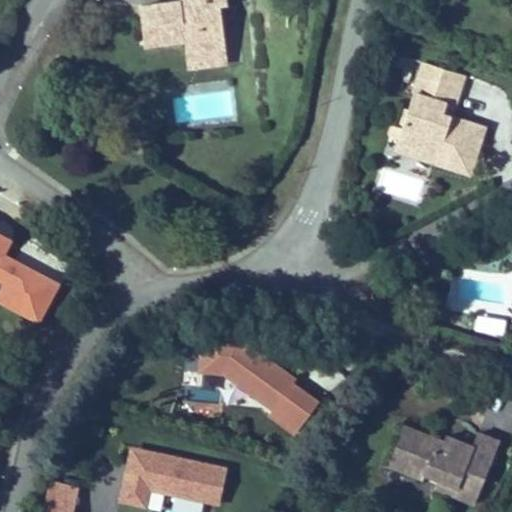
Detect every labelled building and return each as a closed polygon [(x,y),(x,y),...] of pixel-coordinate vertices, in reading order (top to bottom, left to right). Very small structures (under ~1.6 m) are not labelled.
[(227,50),(221,6),(228,5),(227,0),(187,0),(188,5),(182,6),(181,1),(141,6),(145,44),(185,39),(187,55),(227,50)] [(228,63),(227,50),(187,55),(189,68),(228,63)] [(459,114),(468,86),(420,70),(397,144),(406,169),(465,188),(477,150),(479,143),(438,128),(444,110),(459,114)] [(397,144),(399,135),(390,132),(387,141),(397,144)] [(391,164),(406,169),(397,144),(391,164)] [(384,168),(377,190),(420,202),(426,180),(384,168)] [(9,241),(0,236),(0,282),(3,284),(0,290),(0,306),(40,326),(60,285),(2,256),(9,241)] [(477,316),(475,330),(502,335),(504,320),(477,316)] [(197,338),(196,374),(221,376),(268,412),(266,418),(291,435),(313,403),(287,385),(291,379),(235,340),(197,338)] [(472,508),(501,444),(481,434),(479,439),(473,452),(454,443),(407,422),(389,460),(423,476),(426,470),(439,476),(458,485),(452,499),(472,508)] [(454,443),(473,452),(479,439),(459,430),(454,443)] [(225,469),(130,451),(120,504),(146,509),(148,494),(218,507),(225,469)] [(432,490),(452,499),(458,485),(439,476),(432,490)] [(75,511),(81,494),(53,487),(45,511),(75,511)]
